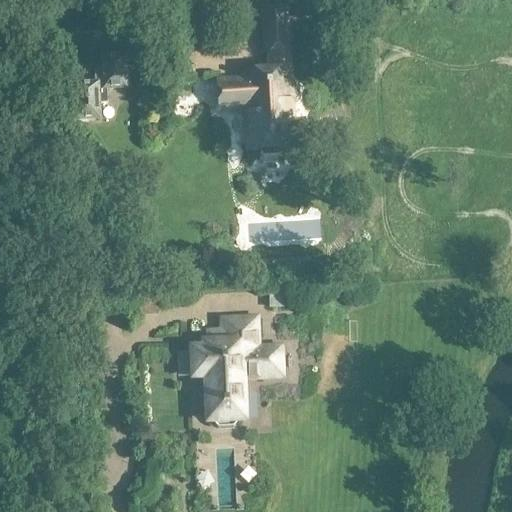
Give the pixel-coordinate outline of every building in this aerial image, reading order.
[(250,0),(227,0),(226,0),(227,31),(252,31),(250,0)] [(287,51),(285,9),(261,11),(263,52),(287,51)] [(138,28),(113,30),(114,43),(139,41),(138,28)] [(95,83),(95,85),(74,86),(76,120),(98,119),(97,105),(107,105),(106,89),(125,88),(123,57),(101,58),(101,68),(96,69),(97,83),(95,83)] [(243,82),(220,83),(222,111),(244,110),(245,126),(242,129),(243,144),(246,148),(246,152),(259,151),(259,155),(263,158),(278,157),(280,153),(280,149),(293,149),(293,145),(304,144),(303,122),(291,123),(290,104),(294,104),(297,101),(296,86),(293,83),(289,83),(288,65),(260,67),(260,73),(242,74),(243,82)] [(207,422),(214,422),(214,426),(217,429),(232,428),(235,425),(235,421),(241,421),(240,393),(235,393),(234,375),(254,374),(254,379),(277,378),(277,373),(280,370),(279,355),(276,353),(276,344),(256,345),(255,315),(221,317),(221,329),(212,329),(213,345),(203,346),(204,351),(191,352),(192,378),(205,378),(207,422)]
